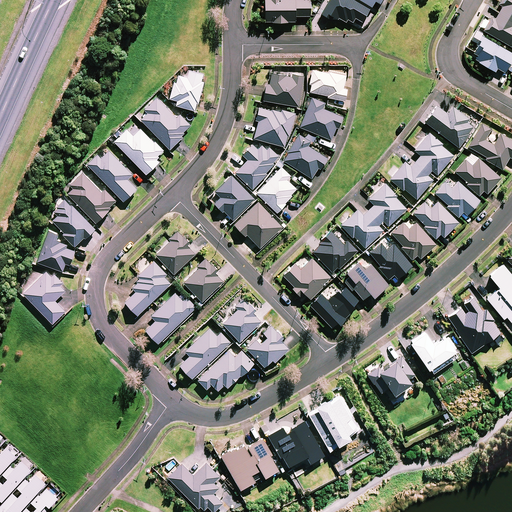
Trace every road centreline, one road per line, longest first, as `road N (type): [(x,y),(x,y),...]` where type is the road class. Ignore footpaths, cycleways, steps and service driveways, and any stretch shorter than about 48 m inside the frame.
road 1 (residential): [(173,194),(108,257),(93,302),(104,328),(171,398)]
road 2 (residential): [(332,359),(452,267),(511,205)]
road 3 (residential): [(173,194),(332,359)]
road 4 (residential): [(171,398),(218,416),(332,359)]
road 5 (residential): [(231,44),(224,130),(173,194)]
road 6 (residential): [(472,0),(451,35),(448,63),(456,77),(511,109)]
road 7 (residential): [(171,398),(82,511)]
road 8 (primary): [(54,0),(0,120)]
road 9 (residential): [(357,45),(231,44)]
